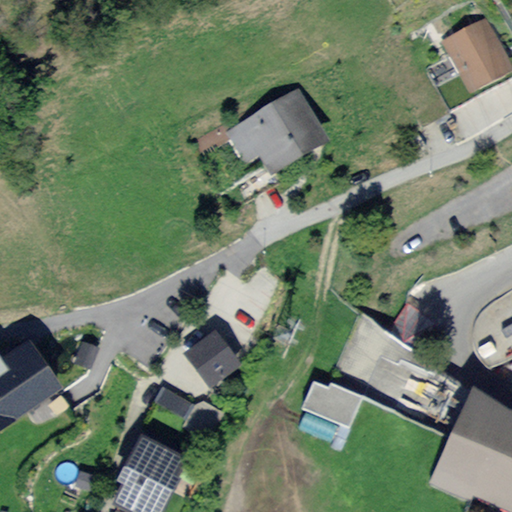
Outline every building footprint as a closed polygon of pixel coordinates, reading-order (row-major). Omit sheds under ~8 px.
[(511,74),(511,72),(486,19),(438,43),(465,98),(511,74)] [(326,149),(298,96),(224,135),(252,188),(326,149)] [(240,363),(217,330),(181,356),(204,388),(240,363)] [(0,436),(63,392),(25,338),(3,354),(0,349),(0,436)] [(472,499),(502,511),(511,511),(511,418),(507,418),(473,397),(430,484),(470,503),(472,499)] [(158,511),(185,463),(143,441),(124,477),(129,480),(118,500),(141,511),(158,511)]
